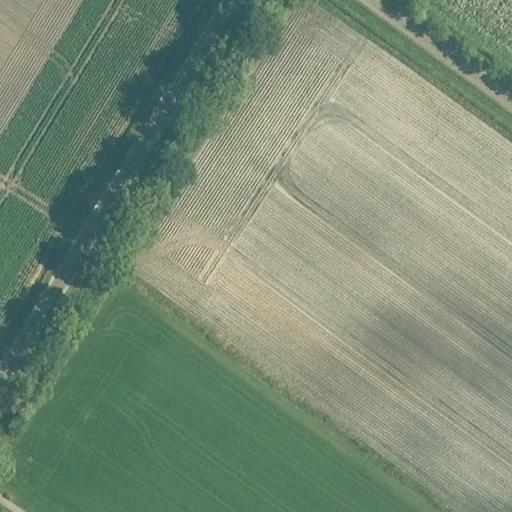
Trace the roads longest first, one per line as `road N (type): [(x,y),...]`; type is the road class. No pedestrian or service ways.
road 1 (unclassified): [(0,368),(230,0)]
road 2 (unclassified): [(511,109),(360,0)]
